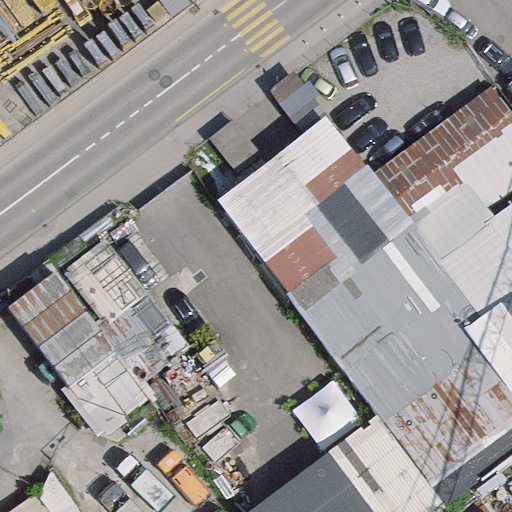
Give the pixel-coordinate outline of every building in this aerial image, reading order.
[(511,153),(511,113),(493,88),(378,173),(416,224),(511,153)] [(473,299),(511,269),(511,223),(504,213),(443,259),(473,299)] [(443,259),(416,224),(300,312),(381,418),(386,424),(484,351),(502,336),(473,299),(443,259)] [(430,483),(511,421),(511,389),(484,351),(386,424),(430,483)] [(381,418),(333,454),(376,511),(442,511),(448,508),(430,483),(386,424),(381,418)] [(376,511),(333,454),(255,511),(376,511)] [(52,511),(42,496),(17,511),(52,511)]
